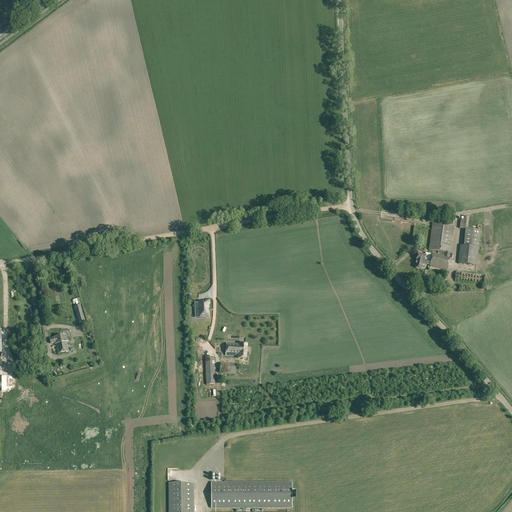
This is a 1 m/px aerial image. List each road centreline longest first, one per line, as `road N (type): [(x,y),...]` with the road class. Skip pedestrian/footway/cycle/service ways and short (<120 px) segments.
road 1 (unclassified): [(511,410),(354,220),(339,0)]
road 2 (track): [(350,207),(40,257)]
